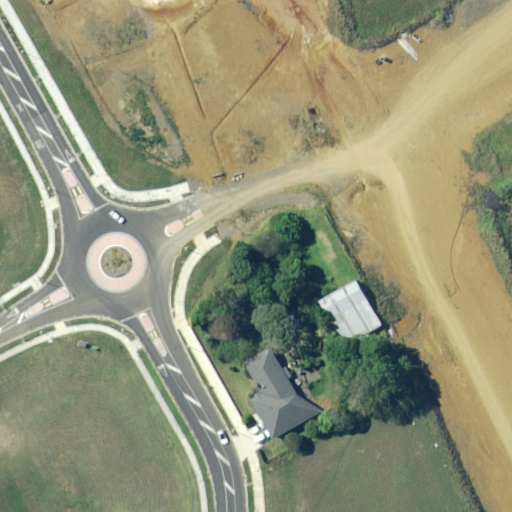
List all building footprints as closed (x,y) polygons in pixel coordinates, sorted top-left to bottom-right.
[(288,0),(283,9),(303,23),(316,4),(323,8),(328,0),(288,0)] [(304,109),(313,100),(319,107),(310,115),(322,128),(331,139),(337,133),(355,154),(386,125),(341,76),(347,71),(328,50),(285,89),(304,109)] [(165,83),(172,97),(169,99),(223,198),(277,169),(223,69),(188,89),(180,75),(165,83)] [(328,154),(334,148),(307,117),(299,124),(321,149),(323,148),(328,154)] [(361,257),(386,242),(375,224),(350,238),(361,257)] [(358,279),(321,301),(347,346),(384,325),(358,279)] [(283,364),(281,361),(273,346),(246,361),(251,371),(255,377),(264,394),(252,400),(262,417),(274,438),(275,440),(325,412),(317,406),(299,393),(283,364)]
